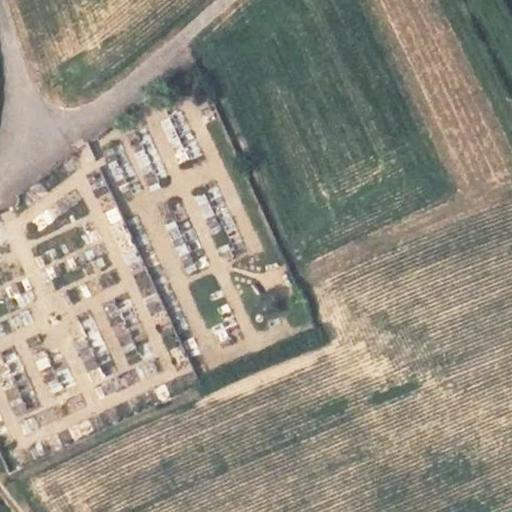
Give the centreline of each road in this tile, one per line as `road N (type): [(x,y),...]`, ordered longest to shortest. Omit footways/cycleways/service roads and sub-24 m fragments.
road 1 (unclassified): [(35,161),(226,0)]
road 2 (unclassified): [(35,161),(0,5)]
